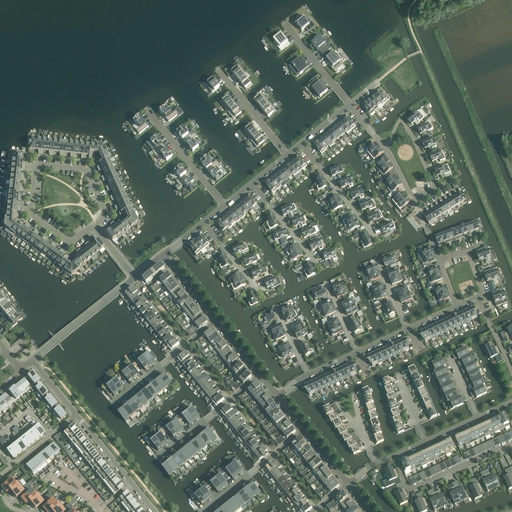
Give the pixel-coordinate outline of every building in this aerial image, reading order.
[(311,21),(308,23),(303,16),(295,22),(298,26),(298,27),(298,26),(301,30),(302,31),(305,28),(308,32),(316,26),(311,21)] [(284,49),(290,45),(283,37),(284,37),(281,33),(278,35),(278,36),(277,35),(273,39),(275,41),(276,43),(280,48),(282,46),(284,49)] [(316,47),(322,55),(327,51),(328,51),(331,48),(328,44),(327,45),(319,36),(314,40),(315,40),(311,43),(315,48),(316,47)] [(332,53),(325,58),(332,67),(331,68),(333,71),(341,66),(338,63),(342,59),(338,55),(336,57),(332,53)] [(306,64),(301,58),(295,63),(293,65),(294,66),(293,67),(294,68),(295,68),(296,69),(293,71),(296,74),(297,76),(300,74),(308,67),(307,65),(306,64)] [(231,71),(238,80),(243,75),(244,76),(246,74),(239,65),(231,71)] [(243,75),(238,80),(245,89),(245,88),(246,90),(249,88),(248,86),(250,84),(244,76),(243,75)] [(210,85),(208,87),(212,93),(220,87),(213,78),(207,82),(210,85)] [(318,79),(312,84),(318,92),(316,94),(320,98),(327,92),(323,87),(324,87),(318,79)] [(383,105),(387,101),(378,90),(376,92),(378,94),(376,96),(383,105)] [(383,105),(376,96),(374,93),(371,95),(374,98),(372,100),(378,107),(382,103),(383,105)] [(261,108),(269,102),(264,97),(262,99),(260,95),(257,98),(255,95),(252,97),(254,100),(261,108)] [(222,101),(225,104),(222,106),(227,111),(235,105),(228,96),(222,101)] [(372,100),(369,97),(367,98),(370,101),(368,103),(373,110),(375,112),(379,108),(378,107),(372,100)] [(373,110),(368,103),(365,100),(363,102),(365,105),(363,107),(369,114),(373,110)] [(268,117),(276,111),(269,102),(261,108),(268,117)] [(241,113),(235,105),(227,111),(231,116),(233,115),(236,118),(239,115),(241,118),(243,116),(241,114),(241,113)] [(176,110),(172,114),(166,106),(162,108),(160,110),(159,111),(166,119),(169,122),(179,114),(176,110)] [(424,118),(418,111),(407,120),(411,125),(417,120),(419,123),(424,118)] [(149,126),(139,115),(133,120),(140,128),(136,130),(139,134),(149,126)] [(346,115),(344,117),(346,120),(344,122),(351,131),(356,127),(346,115)] [(347,134),(351,131),(344,122),(342,119),(340,121),(342,124),(340,125),(347,134)] [(338,122),(335,124),(338,127),(336,129),(342,136),(346,133),(347,134),(340,125),(338,122)] [(420,135),(421,134),(423,138),(430,134),(429,132),(428,131),(433,129),(431,123),(428,125),(421,128),(418,129),(420,135)] [(245,129),(248,132),(245,134),(250,140),(258,133),(251,125),(245,129)] [(336,129),(333,126),(331,127),(333,130),(331,132),(337,139),(342,136),(336,129)] [(185,142),(195,134),(192,131),(188,134),(183,127),(177,132),(185,142)] [(337,139),(331,132),(329,129),(327,131),(329,134),(327,135),(333,143),(337,139)] [(265,142),(258,133),(250,140),(257,148),(261,145),(263,146),(266,144),(265,142)] [(334,144),(333,143),(327,135),(325,133),(323,134),(325,137),(323,139),(330,148),(334,144)] [(197,137),(195,134),(185,142),(193,152),(199,147),(193,140),(197,137)] [(152,152),(154,155),(165,146),(156,136),(150,141),(156,148),(152,152)] [(330,148),(323,139),(321,136),(319,138),(321,141),(319,142),(325,149),(329,146),(330,148)] [(28,146),(29,146),(28,149),(35,150),(36,140),(31,139),(30,142),(29,141),(28,146)] [(325,149),(319,142),(317,139),(314,141),(317,144),(314,146),(321,155),(326,151),(325,149)] [(426,142),(422,143),(425,149),(428,147),(429,150),(436,147),(432,139),(426,142)] [(368,150),(366,151),(370,156),(379,148),(376,144),(372,146),(368,141),(363,146),(365,148),(366,148),(368,150)] [(98,153),(104,146),(96,145),(95,153),(98,153)] [(98,153),(100,157),(107,153),(104,146),(98,153)] [(165,146),(154,155),(157,158),(161,154),(166,161),(173,156),(165,146)] [(370,156),(374,160),(383,153),(379,148),(370,156)] [(442,151),(437,154),(433,155),(430,157),(432,162),(439,159),(440,162),(445,159),(442,151)] [(101,158),(98,160),(99,163),(108,159),(110,158),(107,153),(100,157),(101,158)] [(298,159),(295,161),(303,170),(307,166),(297,155),(295,157),(298,159)] [(201,162),(209,172),(219,163),(216,160),(212,164),(207,157),(201,162)] [(291,160),(293,163),(291,164),(298,173),(303,170),(295,161),(293,158),(291,160)] [(98,169),(110,164),(108,159),(99,163),(100,165),(97,167),(98,169)] [(389,164),(386,159),(376,167),(379,172),(389,164)] [(287,168),(293,175),(294,177),(298,173),(291,164),(289,162),(287,163),(289,166),(287,168)] [(209,172),(217,182),(223,177),(217,170),(221,166),(219,163),(209,172)] [(110,164),(98,169),(98,171),(102,170),(103,173),(113,169),(110,164)] [(387,177),(385,174),(393,168),(389,164),(379,172),(385,179),(387,177)] [(285,165),(283,167),(285,170),(283,171),(289,178),(293,175),(287,168),(285,165)] [(441,168),(438,169),(435,171),(437,176),(440,175),(442,179),(445,177),(445,175),(451,173),(447,165),(441,168)] [(174,171),(180,178),(176,181),(178,184),(189,176),(180,166),(174,171)] [(332,177),(342,172),(340,167),(330,171),(332,177)] [(281,173),(279,175),(284,182),(289,178),(283,171),(280,168),(278,170),(281,173)] [(113,169),(103,173),(104,175),(101,177),(102,179),(115,174),(113,169)] [(276,172),(274,174),(276,176),(274,178),(280,185),(284,182),(279,175),(276,172)] [(115,174),(102,179),(103,181),(107,180),(108,183),(117,179),(115,174)] [(272,180),(270,181),(277,190),(281,187),(280,185),(274,178),(272,175),(270,177),(272,180)] [(190,191),(197,186),(189,176),(178,184),(181,187),(185,184),(190,191)] [(398,181),(394,176),(386,182),(390,187),(398,181)] [(317,179),(320,186),(317,187),(318,191),(327,187),(322,177),(317,179)] [(339,183),(342,188),(348,185),(350,188),(353,187),(349,178),(346,180),(343,181),(339,183)] [(117,179),(108,183),(109,185),(105,187),(106,189),(119,183),(117,179)] [(268,179),(266,180),(268,183),(266,185),(273,194),(277,190),(270,181),(268,179)] [(388,189),(391,193),(401,185),(398,181),(390,187),(388,189)] [(121,188),(119,183),(106,189),(107,191),(111,190),(112,192),(121,188)] [(110,197),(111,199),(124,193),(121,188),(112,192),(113,195),(110,197)] [(359,197),(360,199),(364,198),(360,189),(353,192),(350,194),(353,199),(359,197)] [(462,194),(463,194),(460,189),(458,190),(459,192),(457,194),(456,195),(461,203),(466,200),(462,194)] [(456,206),(461,203),(456,195),(457,194),(456,192),(454,193),(455,195),(452,197),(451,198),(456,206)] [(126,198),(124,193),(111,199),(112,201),(116,200),(117,202),(126,198)] [(392,201),(396,206),(406,198),(402,193),(392,201)] [(249,194),(247,196),(249,199),(247,200),(253,208),(257,204),(249,194)] [(456,206),(451,198),(452,197),(451,195),(449,196),(450,198),(448,200),(446,200),(452,209),(456,206)] [(329,207),(332,205),(341,201),(338,196),(327,201),(329,207)] [(243,204),(248,211),(250,213),(254,209),(253,208),(247,200),(244,197),(242,199),(245,202),(243,204)] [(114,207),(115,209),(128,203),(126,198),(117,202),(118,205),(114,207)] [(396,206),(401,212),(406,208),(405,206),(410,202),(406,198),(396,206)] [(448,200),(446,198),(444,199),(446,201),(443,202),(442,203),(447,212),(452,209),(446,200),(448,200)] [(376,208),(372,200),(366,203),(363,204),(360,206),(362,211),(369,208),(370,211),(376,208)] [(447,212),(442,203),(443,202),(442,200),(440,202),(441,204),(438,205),(437,206),(442,215),(447,212)] [(240,205),(238,207),(244,214),(248,211),(243,204),(240,201),(238,203),(240,205)] [(341,201),(332,205),(334,211),(343,207),(341,201)] [(128,203),(115,209),(116,211),(120,210),(121,212),(130,208),(128,203)] [(437,203),(435,205),(436,207),(434,208),(433,209),(438,217),(442,215),(437,206),(438,205),(437,203)] [(236,204),(234,206),(236,209),(234,210),(241,219),(245,216),(244,214),(238,207),(236,204)] [(294,205),(284,209),(281,210),(284,216),(287,214),(290,219),(294,218),(292,212),(296,210),(294,205)] [(438,217),(433,209),(434,208),(433,206),(431,207),(432,209),(429,211),(428,212),(433,220),(438,217)] [(134,213),(131,207),(130,208),(121,212),(122,215),(125,214),(126,216),(134,213)] [(230,214),(236,221),(237,223),(241,219),(234,210),(232,208),(230,209),(232,212),(230,214)] [(428,223),(433,220),(428,212),(429,211),(428,209),(426,210),(427,212),(423,215),(428,223)] [(228,211),(225,213),(228,216),(226,217),(232,224),(236,221),(230,214),(228,211)] [(368,218),(370,223),(375,221),(383,218),(380,212),(374,215),(371,216),(368,218)] [(134,213),(126,216),(128,219),(138,222),(134,213)] [(349,219),(346,213),(345,213),(345,214),(342,215),(340,215),(341,218),(344,217),(346,220),(343,222),(345,227),(348,226),(357,222),(355,216),(349,219)] [(222,221),(227,228),(229,229),(233,226),(232,224),(226,217),(223,214),(221,216),(224,219),(222,221)] [(269,222),(267,223),(270,230),(278,226),(274,216),(268,219),(269,222)] [(302,217),(295,220),(292,221),(295,227),(301,224),(302,227),(306,225),(302,217)] [(4,218),(4,227),(12,223),(13,219),(4,218)] [(217,224),(223,231),(227,228),(222,221),(219,218),(217,220),(219,222),(217,224)] [(130,228),(138,222),(128,219),(125,222),(130,228)] [(118,223),(125,231),(124,231),(125,232),(130,228),(125,222),(123,223),(121,221),(118,223)] [(121,234),(124,231),(125,231),(118,223),(116,224),(113,222),(112,223),(120,234),(121,234)] [(357,222),(348,226),(350,231),(359,227),(357,222)] [(15,225),(12,223),(4,227),(10,231),(15,225)] [(110,230),(116,237),(116,238),(117,239),(121,235),(121,234),(120,234),(112,223),(110,224),(112,228),(110,230)] [(381,228),(383,233),(384,233),(386,236),(391,233),(390,230),(395,228),(393,223),(389,224),(388,225),(384,226),(381,228)] [(479,229),(476,223),(471,225),(475,234),(476,234),(479,233),(480,235),(482,234),(480,229),(479,229)] [(15,225),(10,231),(15,235),(21,225),(19,224),(17,226),(15,225)] [(23,227),(22,226),(21,225),(15,235),(19,238),(28,225),(26,224),(23,227)] [(24,240),(30,232),(28,230),(30,227),(28,225),(19,238),(24,241),(24,240)] [(475,234),(471,225),(466,227),(470,236),(471,235),(474,234),(475,237),(477,236),(476,234),(475,234)] [(305,232),(301,233),(304,239),(317,233),(320,232),(317,226),(314,227),(312,229),(305,232)] [(470,236),(466,227),(461,229),(464,238),(466,237),(469,236),(469,238),(472,238),(471,235),(470,236)] [(112,241),(116,238),(116,237),(110,230),(108,231),(105,229),(103,230),(112,241)] [(464,238),(461,229),(456,230),(459,240),(461,239),(464,238),(464,240),(467,240),(466,237),(464,238)] [(275,235),(273,235),(275,241),(280,239),(282,245),(285,244),(288,243),(286,239),(285,239),(284,237),(287,236),(285,230),(278,233),(275,235)] [(459,240),(456,230),(451,232),(454,242),(456,241),(459,240),(459,242),(461,241),(461,239),(459,240)] [(32,233),(30,232),(24,240),(28,243),(29,243),(37,232),(35,231),(32,233)] [(28,243),(28,244),(32,248),(33,246),(39,238),(37,237),(39,233),(37,232),(29,243),(28,243)] [(454,242),(451,232),(446,234),(449,243),(451,243),(453,242),(454,244),(456,243),(456,241),(454,242)] [(205,248),(210,245),(200,233),(198,235),(200,238),(198,240),(205,248)] [(449,243),(446,234),(441,236),(444,245),(445,245),(448,244),(449,246),(451,245),(451,243),(449,243)] [(364,249),(367,248),(372,245),(368,235),(362,237),(365,244),(362,245),(364,249)] [(435,238),(439,247),(443,246),(444,248),(446,247),(445,245),(444,245),(441,236),(435,238)] [(39,238),(33,246),(37,249),(46,238),(44,237),(41,240),(39,238)] [(93,238),(95,242),(93,243),(99,251),(104,248),(95,237),(93,238)] [(196,241),(194,243),(201,252),(205,248),(198,240),(196,237),(194,238),(196,241)] [(42,253),(48,245),(46,243),(47,239),(46,238),(37,249),(42,253)] [(192,240),(189,242),(192,245),(189,247),(196,255),(201,252),(194,243),(192,240)] [(309,245),(312,251),(319,248),(320,251),(323,249),(320,241),(316,242),(313,244),(309,245)] [(88,242),(86,244),(95,255),(99,251),(93,243),(91,245),(88,242)] [(50,246),(48,245),(42,253),(46,256),(54,245),(53,243),(50,246)] [(91,258),(95,255),(86,244),(84,245),(86,249),(84,250),(91,258)] [(245,244),(233,249),(233,250),(235,255),(242,252),(242,254),(249,251),(245,244)] [(54,249),(56,246),(54,245),(46,256),(50,259),(56,251),(54,249)] [(300,251),(298,246),(286,251),(289,256),(300,251)] [(487,247),(476,251),(480,261),(491,257),(487,247)] [(79,249),(78,251),(87,261),(91,258),(84,250),(83,252),(79,249)] [(432,249),(421,253),(423,259),(433,255),(434,255),(432,249)] [(50,259),(55,262),(63,251),(61,250),(58,252),(56,251),(50,259)] [(58,267),(65,257),(63,256),(65,252),(63,251),(55,262),(54,263),(58,267)] [(76,257),(82,265),(87,261),(78,251),(76,252),(78,255),(76,257)] [(291,261),(303,256),(300,251),(289,256),(291,261)] [(333,251),(326,254),(323,255),(325,261),(329,259),(329,261),(333,260),(333,261),(337,259),(333,251)] [(222,264),(220,266),(221,269),(229,265),(225,255),(219,258),(222,264)] [(433,255),(423,259),(421,259),(423,265),(436,260),(434,255),(433,255)] [(247,259),(243,261),(246,266),(256,262),(254,256),(247,259)] [(395,262),(397,262),(394,256),(393,257),(383,261),(385,267),(395,263),(395,262)] [(67,259),(65,257),(58,267),(62,270),(63,270),(67,263),(66,262),(67,259)] [(83,266),(82,265),(76,257),(74,259),(75,262),(74,263),(79,269),(83,266)] [(71,277),(71,265),(67,263),(63,270),(62,270),(62,271),(71,277)] [(71,276),(79,269),(74,263),(71,265),(71,277),(71,278),(71,276)] [(305,267),(307,270),(304,271),(307,278),(315,274),(311,264),(305,267)] [(158,274),(161,272),(164,270),(161,265),(155,270),(158,274)] [(366,270),(368,276),(379,271),(376,266),(367,270),(366,270)] [(265,267),(262,269),(255,272),(251,273),(254,279),(267,273),(265,267)] [(429,272),(428,272),(430,277),(440,274),(441,274),(439,268),(429,271),(429,272)] [(492,280),(498,278),(495,268),(488,271),(485,272),(484,272),(487,282),(488,282),(489,283),(492,292),(492,291),(493,293),(496,291),(496,290),(494,284),(495,284),(494,283),(493,281),(492,280)] [(146,284),(147,284),(158,274),(155,270),(143,279),(146,284)] [(390,280),(391,280),(400,275),(398,270),(397,270),(388,274),(390,280)] [(368,276),(370,281),(371,281),(381,277),(379,271),(368,276)] [(163,278),(160,281),(164,285),(172,279),(168,274),(166,276),(166,275),(162,278),(163,278)] [(441,274),(440,274),(430,277),(432,283),(433,283),(443,279),(441,274)] [(232,279),(234,284),(243,280),(241,275),(232,279)] [(392,285),(394,285),(402,281),(403,281),(400,275),(391,280),(390,280),(392,285)] [(275,278),(268,281),(265,283),(267,288),(271,287),(271,289),(281,285),(278,277),(275,278)] [(172,279),(164,285),(167,290),(175,283),(172,279)] [(231,285),(234,291),(246,285),(243,280),(234,284),(231,285)] [(179,288),(176,284),(175,283),(167,290),(165,292),(169,296),(170,295),(179,288)] [(335,293),(345,288),(343,283),(342,283),(332,287),(335,293)] [(385,291),(382,285),(373,289),(372,289),(374,295),(385,291)] [(137,292),(133,287),(125,293),(132,302),(141,294),(139,291),(137,292)] [(440,288),(434,290),(437,296),(448,292),(445,287),(440,288)] [(179,288),(170,295),(173,299),(183,292),(179,288)] [(347,294),(348,293),(345,288),(335,293),(337,298),(347,294)] [(399,298),(400,297),(410,293),(407,288),(406,288),(397,292),(399,298)] [(317,292),(316,290),(312,292),(315,300),(317,299),(327,294),(324,289),(317,292)] [(496,307),(507,303),(502,289),(496,291),(493,293),(491,293),(496,307)] [(374,295),(376,300),(377,300),(387,296),(385,291),(374,295)] [(183,292),(173,299),(177,304),(186,296),(183,292)] [(437,296),(440,306),(445,304),(444,300),(450,298),(448,292),(437,296)] [(249,304),(250,307),(259,303),(254,293),(249,296),(252,302),(249,304)] [(411,299),(412,299),(410,293),(400,297),(399,298),(401,303),(411,299)] [(132,302),(134,305),(131,307),(133,310),(145,299),(141,294),(132,302)] [(177,304),(178,304),(181,307),(180,308),(181,309),(190,301),(186,296),(177,304)] [(133,310),(136,307),(138,310),(135,313),(137,315),(148,306),(147,304),(148,303),(145,299),(133,310)] [(345,310),(355,305),(353,300),(352,301),(352,300),(342,305),(345,310)] [(0,311),(8,305),(4,301),(0,304),(0,311)] [(190,301),(181,309),(184,313),(193,305),(190,301)] [(320,306),(323,312),(333,307),(331,301),(321,306),(320,306)] [(389,316),(390,317),(395,315),(395,313),(391,303),(385,306),(389,316)] [(12,310),(8,305),(0,311),(0,313),(3,317),(12,310)] [(137,315),(138,316),(141,313),(143,316),(140,318),(142,321),(153,312),(151,309),(153,308),(150,305),(148,306),(137,315)] [(193,305),(184,313),(185,312),(188,316),(187,317),(188,317),(197,310),(193,305)] [(345,310),(347,316),(352,314),(358,311),(355,305),(345,310)] [(287,322),(296,317),(297,317),(291,306),(290,306),(281,311),(287,322)] [(474,323),(473,320),(477,318),(472,306),(470,307),(471,309),(468,311),(467,311),(472,321),(473,323),(474,323)] [(323,312),(325,317),(326,317),(336,312),(333,307),(323,312)] [(469,325),(468,322),(472,321),(467,311),(468,311),(467,309),(464,310),(465,312),(462,313),(468,326),(469,325)] [(7,322),(16,315),(12,310),(3,317),(7,322)] [(197,310),(188,317),(191,322),(192,321),(201,314),(200,314),(197,310)] [(142,321),(145,319),(147,321),(144,324),(146,326),(158,317),(156,315),(157,314),(154,311),(153,312),(142,321)] [(273,313),(266,316),(265,314),(261,316),(265,324),(266,323),(276,318),(273,313)] [(457,316),(462,325),(466,323),(467,326),(468,326),(462,313),(459,315),(458,313),(456,314),(457,316)] [(204,319),(204,318),(201,314),(192,321),(196,325),(201,321),(204,319)] [(20,320),(16,315),(7,322),(12,328),(14,327),(17,324),(16,322),(20,320)] [(452,318),(456,328),(461,326),(462,329),(463,328),(462,325),(457,316),(454,317),(453,315),(451,316),(452,318)] [(159,316),(158,317),(146,326),(147,327),(150,324),(152,327),(149,330),(151,332),(163,322),(159,316)] [(447,320),(451,330),(455,328),(457,331),(458,331),(456,328),(452,318),(449,320),(448,318),(446,319),(447,321),(447,320)] [(201,321),(196,325),(199,330),(202,327),(203,328),(206,325),(206,324),(207,323),(207,324),(207,323),(204,319),(201,321)] [(327,325),(330,331),(340,326),(337,320),(328,325),(327,325)] [(442,323),(446,332),(450,331),(452,333),(453,333),(451,330),(447,320),(447,321),(444,322),(443,320),(440,321),(441,323),(442,323)] [(355,333),(355,335),(364,331),(362,326),(359,327),(356,321),(350,323),(354,333),(355,333)] [(151,332),(154,330),(156,333),(153,335),(155,338),(168,327),(163,322),(151,332)] [(436,325),(441,335),(445,333),(446,336),(447,335),(446,332),(442,323),(441,323),(438,324),(437,322),(435,323),(436,325)] [(305,328),(302,323),(301,323),(292,328),(295,333),(305,328)] [(270,330),(273,336),(283,330),(280,325),(271,330),(270,330)] [(431,328),(436,337),(440,335),(441,338),(442,338),(441,335),(436,325),(433,327),(432,325),(430,326),(431,328)] [(330,331),(332,337),(338,334),(338,333),(343,331),(340,326),(330,331)] [(155,338),(156,338),(159,335),(161,338),(158,341),(160,343),(173,333),(168,327),(155,338)] [(426,330),(430,340),(435,338),(436,341),(437,340),(436,337),(431,328),(428,329),(427,327),(425,328),(426,330)] [(303,337),(308,334),(305,328),(295,333),(298,339),(302,336),(303,337)] [(204,336),(208,340),(212,337),(213,336),(216,334),(212,329),(212,330),(211,331),(210,330),(207,333),(204,336)] [(420,330),(425,342),(430,340),(431,343),(432,343),(430,340),(426,330),(423,331),(422,329),(420,330)] [(273,336),(276,341),(277,341),(286,336),(283,330),(273,336)] [(160,343),(160,344),(163,341),(166,344),(162,346),(165,349),(168,347),(172,343),(176,340),(177,339),(173,333),(160,343)] [(213,336),(212,337),(208,340),(211,345),(210,345),(211,346),(220,338),(216,334),(213,336)] [(214,350),(223,342),(220,338),(211,346),(214,350)] [(399,342),(404,352),(405,355),(406,354),(405,352),(409,350),(404,338),(402,339),(402,341),(399,342)] [(176,340),(172,343),(168,347),(171,351),(179,344),(176,340)] [(404,352),(399,342),(399,340),(396,341),(397,343),(394,345),(400,357),(401,357),(399,354),(404,352)] [(214,350),(217,354),(227,347),(223,342),(214,350)] [(306,356),(306,357),(314,353),(312,349),(310,350),(306,343),(300,346),(305,356),(306,356)] [(486,347),(491,358),(490,358),(490,359),(500,354),(497,346),(496,347),(494,348),(492,344),(492,343),(485,347),(486,347)] [(279,348),(279,349),(278,349),(281,354),(291,349),(288,344),(279,348)] [(393,357),(398,355),(399,358),(400,357),(394,345),(391,346),(390,344),(388,345),(389,347),(393,357)] [(222,358),(230,351),(227,347),(217,354),(218,355),(219,354),(222,358)] [(395,360),(393,357),(389,347),(386,349),(385,347),(383,348),(384,350),(388,359),(392,357),(394,360),(395,360)] [(462,359),(471,354),(470,355),(466,347),(455,352),(455,353),(456,352),(460,359),(459,360),(462,359)] [(281,354),(283,360),(284,359),(293,355),(291,349),(281,354)] [(389,362),(388,359),(384,350),(381,351),(380,349),(377,350),(378,352),(379,352),(383,362),(387,360),(389,363),(389,362)] [(224,363),(225,363),(234,356),(230,352),(230,351),(222,358),(225,362),(224,363)] [(384,365),(383,362),(379,352),(378,352),(375,353),(374,351),(372,352),(373,354),(378,364),(382,362),(383,365),(384,365)] [(147,352),(142,356),(150,367),(155,363),(150,355),(152,353),(151,352),(148,354),(147,352)] [(178,359),(181,363),(189,356),(186,352),(178,359)] [(373,354),(370,356),(369,354),(367,355),(372,367),(377,364),(378,367),(379,367),(378,364),(373,354)] [(464,367),(474,362),(473,362),(470,355),(471,355),(471,354),(462,359),(465,366),(464,367)] [(183,371),(194,362),(195,361),(190,355),(189,356),(181,363),(178,365),(180,368),(183,366),(185,368),(182,371),(183,371)] [(150,367),(142,356),(134,363),(137,366),(140,364),(145,371),(150,367)] [(228,367),(237,360),(234,356),(225,363),(228,367)] [(433,372),(445,366),(444,366),(441,359),(442,359),(442,358),(432,363),(433,363),(436,370),(433,372)] [(231,372),(232,372),(241,365),(237,360),(228,367),(228,368),(229,367),(232,371),(231,372)] [(187,377),(198,368),(200,367),(195,361),(194,362),(183,371),(184,374),(188,371),(190,374),(187,377)] [(351,376),(352,379),(353,379),(352,376),(356,374),(351,362),(349,363),(350,365),(347,367),(351,376)] [(468,374),(478,370),(477,370),(473,363),(474,362),(464,367),(465,366),(469,374),(468,374)] [(134,363),(127,369),(135,379),(140,375),(134,368),(137,366),(134,363)] [(232,372),(235,376),(244,369),(241,365),(232,372)] [(351,376),(347,367),(346,365),(344,366),(345,368),(342,369),(347,382),(348,381),(347,378),(351,376)] [(437,379),(447,375),(447,374),(446,375),(443,368),(445,366),(433,372),(434,371),(438,379),(437,379)] [(192,383),(203,374),(204,372),(200,367),(198,368),(187,377),(189,379),(192,377),(194,380),(191,382),(192,383)] [(417,374),(417,373),(414,367),(408,369),(410,374),(409,375),(410,377),(417,374)] [(117,374),(120,377),(121,378),(124,376),(130,383),(135,379),(127,369),(122,373),(120,372),(117,374)] [(239,381),(240,380),(245,376),(248,373),(244,369),(235,376),(239,381)] [(345,379),(346,382),(347,382),(342,369),(338,371),(337,369),(335,370),(336,372),(336,371),(341,381),(345,379)] [(471,382),(481,377),(480,378),(477,370),(478,370),(468,374),(468,375),(469,374),(472,381),(471,382)] [(336,371),(336,372),(333,373),(332,371),(330,372),(331,374),(336,384),(340,382),(341,384),(342,384),(341,381),(336,371)] [(196,388),(209,378),(204,372),(203,374),(192,383),(194,385),(197,383),(199,385),(196,388)] [(34,385),(39,381),(37,378),(32,373),(27,377),(34,385)] [(245,376),(240,380),(244,385),(246,382),(247,383),(250,380),(250,379),(252,378),(248,373),(245,376)] [(335,384),(336,387),(337,386),(336,384),(331,374),(328,375),(327,373),(325,374),(326,376),(330,386),(335,384)] [(412,382),(413,384),(421,381),(417,374),(410,377),(412,377),(414,381),(412,382)] [(168,379),(165,375),(160,379),(167,387),(172,384),(168,379)] [(440,387),(451,382),(450,383),(446,375),(447,375),(437,379),(437,380),(438,379),(441,386),(440,387)] [(326,376),(323,378),(322,376),(320,377),(321,379),(325,388),(329,386),(331,389),(332,389),(330,386),(326,376)] [(120,377),(112,383),(119,392),(124,388),(118,381),(121,378),(120,377)] [(485,385),(484,385),(480,378),(481,377),(471,382),(472,382),(476,389),(473,390),(485,385)] [(163,391),(167,387),(160,379),(160,378),(158,380),(159,380),(156,382),(163,391)] [(196,388),(198,391),(201,388),(203,391),(200,393),(201,394),(213,384),(209,378),(196,388)] [(327,391),(325,388),(321,379),(318,380),(317,378),(314,379),(315,381),(316,381),(320,391),(324,389),(326,392),(327,391)] [(383,381),(383,382),(386,388),(392,385),(390,381),(391,380),(390,378),(383,381)] [(30,389),(24,381),(23,381),(20,383),(19,385),(25,392),(30,389)] [(319,391),(320,394),(321,394),(320,391),(316,381),(315,381),(312,383),(311,381),(309,382),(310,384),(310,383),(315,393),(319,391)] [(424,388),(424,387),(421,381),(413,384),(414,384),(415,384),(417,388),(416,389),(417,391),(424,388)] [(158,395),(163,391),(156,382),(155,382),(153,383),(154,384),(151,386),(158,395)] [(451,382),(440,387),(441,387),(442,387),(445,394),(444,394),(444,395),(454,390),(453,390),(450,383),(451,382)] [(114,396),(119,392),(112,383),(104,390),(105,391),(108,389),(114,396)] [(316,396),(315,393),(310,383),(310,384),(307,385),(306,383),(304,384),(309,396),(314,394),(315,396),(316,396)] [(205,399),(216,390),(218,389),(213,384),(201,394),(203,396),(206,394),(208,397),(205,399)] [(252,395),(260,388),(257,384),(248,391),(252,395)] [(19,385),(18,385),(16,387),(14,389),(14,388),(21,396),(25,392),(19,385)] [(47,394),(47,393),(44,390),(40,385),(37,388),(35,389),(38,392),(36,393),(40,399),(42,397),(42,398),(47,394)] [(392,385),(386,388),(385,389),(388,396),(394,393),(392,389),(393,388),(392,385)] [(473,391),(474,390),(477,397),(476,398),(477,398),(487,394),(487,393),(486,394),(482,386),(485,385),(473,390),(473,391)] [(158,395),(151,386),(150,386),(149,387),(149,388),(146,390),(153,399),(158,395)] [(16,400),(21,396),(14,388),(9,392),(13,397),(11,398),(14,402),(16,400)] [(255,400),(258,397),(264,393),(262,390),(261,390),(260,389),(261,389),(260,388),(252,395),(255,400)] [(364,396),(363,396),(364,399),(370,396),(371,395),(368,388),(362,391),(364,396)] [(419,396),(420,398),(427,395),(424,388),(417,391),(418,391),(420,395),(419,396)] [(210,399),(213,403),(217,399),(221,396),(222,395),(218,389),(216,390),(205,399),(207,402),(210,399)] [(149,403),(153,399),(146,390),(142,394),(149,403)] [(448,402),(450,401),(459,397),(457,398),(453,391),(454,390),(444,395),(445,394),(448,402),(447,402),(448,402)] [(259,404),(262,402),(267,397),(264,393),(258,397),(255,400),(259,404)] [(395,396),(394,393),(388,396),(387,396),(390,403),(396,401),(394,396),(395,396)] [(144,406),(149,403),(142,394),(137,398),(144,406)] [(420,398),(420,399),(421,398),(423,403),(422,403),(423,406),(431,402),(427,395),(420,398)] [(9,400),(5,396),(4,396),(2,398),(0,399),(8,409),(7,407),(14,402),(11,398),(9,400)] [(45,400),(47,403),(45,405),(50,410),(51,409),(56,405),(56,404),(54,401),(53,401),(52,400),(50,396),(45,400)] [(221,396),(217,399),(213,403),(216,407),(224,400),(221,396)] [(370,396),(364,399),(366,403),(365,404),(366,406),(372,404),(373,403),(370,396)] [(144,406),(137,398),(136,397),(135,398),(135,399),(132,401),(139,410),(144,406)] [(269,400),(270,400),(267,397),(262,402),(259,404),(262,408),(271,401),(270,401),(269,400)] [(450,401),(452,405),(449,407),(451,410),(450,410),(463,404),(462,405),(459,397),(460,397),(459,397),(450,401)] [(135,414),(139,410),(132,401),(128,405),(135,414)] [(266,413),(269,410),(274,406),(271,401),(262,408),(266,413)] [(389,404),(389,405),(392,411),(398,408),(396,404),(397,403),(396,401),(390,403),(389,404)] [(425,410),(427,413),(434,409),(431,402),(423,406),(425,405),(427,410),(425,410)] [(135,414),(128,405),(127,404),(125,406),(126,406),(123,409),(130,418),(135,414)] [(372,404),(366,406),(368,411),(367,411),(368,414),(374,411),(375,411),(372,404)] [(188,413),(195,421),(200,417),(194,410),(197,408),(195,406),(188,413)] [(229,406),(221,413),(224,417),(232,410),(229,406)] [(269,417),(272,415),(278,410),(277,410),(276,409),(277,409),(274,406),(269,410),(266,413),(269,417)] [(327,416),(328,415),(334,413),(333,410),(331,411),(329,406),(323,409),(327,416)] [(62,413),(61,411),(59,408),(52,413),(59,422),(61,420),(66,416),(65,416),(65,415),(63,412),(62,413)] [(399,411),(398,408),(392,411),(391,412),(394,419),(400,416),(398,411),(399,411)] [(125,422),(130,418),(123,409),(118,413),(125,422)] [(437,416),(437,415),(434,409),(427,413),(428,412),(430,417),(429,417),(430,420),(437,416)] [(223,417),(227,423),(238,414),(236,411),(234,412),(232,410),(224,417),(223,417)] [(273,422),(281,415),(278,410),(272,415),(269,417),(273,422)] [(374,411),(368,414),(370,419),(369,419),(370,422),(376,419),(377,418),(374,411)] [(180,419),(181,421),(184,418),(190,425),(195,421),(188,413),(183,417),(180,414),(177,416),(180,419)] [(331,423),(332,422),(338,419),(337,417),(336,417),(334,413),(328,415),(331,423)] [(227,423),(231,427),(242,419),(238,414),(227,423)] [(276,426),(279,424),(285,419),(284,419),(283,417),(284,417),(281,415),(273,422),(276,426)] [(505,415),(499,417),(505,428),(510,426),(509,424),(510,423),(508,418),(508,419),(507,419),(505,415)] [(396,426),(402,424),(400,419),(401,419),(400,416),(394,419),(393,419),(396,426)] [(500,417),(499,418),(498,417),(495,419),(500,430),(505,428),(499,417),(500,417)] [(180,419),(172,425),(179,434),(184,430),(178,423),(181,421),(180,419)] [(231,427),(235,432),(246,424),(243,421),(242,419),(231,427)] [(280,430),(289,423),(285,419),(279,424),(276,426),(280,430)] [(343,425),(342,423),(341,424),(338,419),(332,422),(336,429),(337,428),(343,425)] [(376,419),(370,422),(372,426),(371,427),(372,429),(378,426),(380,426),(376,419)] [(490,421),(495,433),(500,430),(495,419),(491,421),(490,422),(490,421)] [(485,424),(490,435),(495,433),(490,421),(490,422),(489,422),(485,424)] [(284,435),(287,432),(292,428),(289,423),(280,430),(284,435)] [(36,424),(32,428),(32,427),(32,428),(40,437),(44,433),(37,424),(36,424)] [(235,432),(239,437),(250,429),(246,424),(235,432)] [(402,427),(403,426),(402,424),(396,426),(395,427),(398,434),(404,432),(402,427)] [(480,426),(485,437),(490,435),(485,424),(481,425),(481,426),(480,426)] [(76,427),(74,425),(70,427),(68,429),(63,433),(67,438),(77,430),(76,430),(75,428),(76,427)] [(172,425),(167,429),(164,432),(165,433),(168,431),(174,438),(179,434),(172,425)] [(347,432),(346,430),(345,430),(343,425),(337,428),(340,436),(341,435),(347,432)] [(378,426),(372,429),(374,434),(373,434),(374,437),(380,434),(382,434),(378,426)] [(480,426),(479,427),(479,426),(475,428),(480,439),(479,437),(484,435),(485,437),(480,426)] [(33,430),(29,433),(35,441),(40,437),(32,428),(33,430)] [(284,435),(287,439),(296,432),(293,429),(292,428),(287,432),(284,435)] [(470,430),(470,431),(475,441),(480,439),(475,428),(471,430),(470,431),(470,430)] [(161,434),(156,438),(163,447),(168,443),(162,436),(165,433),(164,432),(162,429),(159,431),(161,434)] [(250,429),(239,437),(243,442),(253,433),(252,431),(250,429)] [(80,434),(78,432),(77,430),(67,438),(70,442),(80,434)] [(213,434),(209,430),(204,433),(212,442),(216,438),(213,434)] [(470,431),(469,431),(465,433),(470,444),(471,444),(470,442),(474,440),(475,441),(470,431)] [(352,439),(351,436),(350,437),(347,432),(341,435),(345,442),(346,442),(352,439)] [(23,435),(31,444),(35,441),(29,433),(25,437),(23,435)] [(203,435),(200,437),(207,446),(212,442),(204,433),(202,434),(203,435)] [(243,442),(247,447),(257,438),(253,433),(243,442)] [(460,435),(466,446),(470,444),(465,433),(461,434),(462,435),(461,435),(460,435)] [(82,437),(80,434),(70,442),(74,447),(84,439),(83,439),(82,437)] [(380,434),(374,437),(376,441),(375,442),(376,445),(384,441),(380,434)] [(23,435),(19,438),(26,448),(31,444),(23,435)] [(460,435),(455,437),(457,442),(456,442),(458,447),(464,444),(465,446),(466,446),(460,435)] [(207,446),(200,437),(195,441),(202,450),(207,446)] [(20,440),(16,444),(22,451),(26,448),(19,438),(20,440)] [(151,442),(149,439),(146,441),(150,446),(152,444),(158,451),(163,447),(156,438),(151,442)] [(247,447),(251,451),(261,443),(257,438),(247,447)] [(304,443),(300,438),(292,445),(295,449),(304,443)] [(87,443),(85,441),(86,441),(84,439),(74,447),(78,451),(87,443)] [(350,448),(356,445),(355,443),(354,443),(352,439),(346,442),(349,449),(350,448)] [(450,451),(456,448),(454,443),(454,444),(453,444),(451,439),(446,442),(451,453),(450,451)] [(195,441),(190,445),(198,454),(202,450),(195,441)] [(445,443),(445,442),(441,444),(446,455),(451,453),(446,442),(445,443)] [(89,446),(87,443),(78,451),(81,455),(91,448),(91,447),(90,448),(89,446)] [(251,451),(255,456),(265,448),(261,443),(251,451)] [(299,454),(302,452),(307,447),(306,446),(304,443),(295,449),(299,454)] [(16,444),(11,447),(18,455),(22,451),(16,444)] [(56,448),(53,444),(48,448),(54,455),(59,452),(56,448)] [(446,455),(441,444),(437,446),(436,447),(436,446),(441,458),(446,455)] [(198,454),(190,445),(186,449),(193,457),(198,454)] [(360,449),(359,450),(356,445),(350,448),(354,455),(361,452),(360,449)] [(441,458),(436,446),(436,447),(435,447),(431,449),(436,460),(441,458)] [(13,459),(18,455),(11,447),(7,451),(13,459)] [(302,458),(305,456),(311,451),(307,447),(302,452),(299,454),(302,458)] [(48,448),(44,451),(50,459),(54,455),(48,448)] [(94,452),(93,450),(91,448),(81,455),(85,460),(94,452)] [(265,448),(255,456),(259,461),(263,458),(264,458),(266,456),(266,455),(268,454),(266,452),(267,451),(265,448)] [(186,449),(181,452),(188,461),(193,457),(186,449)] [(426,451),(431,462),(436,460),(431,449),(427,450),(427,451),(426,451)] [(50,459),(44,451),(39,455),(46,462),(50,459)] [(314,456),(313,454),(311,451),(305,456),(302,458),(306,463),(315,456),(314,456)] [(425,452),(425,451),(421,453),(426,464),(431,462),(426,451),(425,452)] [(96,454),(94,452),(85,460),(88,464),(98,456),(98,457),(96,455),(96,454)] [(179,454),(176,456),(184,465),(188,461),(181,452),(179,453),(179,454)] [(417,456),(417,455),(416,455),(422,467),(426,464),(421,453),(417,455),(418,455),(417,456)] [(39,455),(35,458),(41,466),(46,462),(39,455)] [(299,475),(303,473),(291,455),(287,458),(299,475)] [(417,469),(416,467),(420,464),(421,467),(422,467),(416,455),(416,456),(415,456),(411,458),(417,469)] [(98,457),(98,456),(88,464),(92,469),(102,461),(100,459),(99,459),(98,457)] [(184,465),(176,456),(172,460),(179,469),(184,465)] [(310,467),(313,465),(318,460),(315,456),(306,463),(310,467)] [(41,466),(35,458),(31,462),(38,472),(38,471),(37,470),(41,466)] [(407,460),(406,460),(412,471),(417,469),(411,458),(408,459),(408,460),(407,460)] [(172,460),(167,464),(174,472),(179,469),(172,460)] [(313,472),(322,465),(318,460),(313,465),(310,467),(313,472)] [(403,467),(402,467),(404,472),(410,469),(412,471),(406,460),(401,462),(404,467),(403,467)] [(103,463),(101,461),(102,461),(92,469),(95,473),(105,465),(103,463)] [(240,462),(239,461),(231,467),(238,476),(243,472),(238,465),(240,462)] [(264,468),(268,473),(279,465),(276,462),(275,463),(273,461),(272,462),(271,462),(268,464),(269,464),(264,468)] [(34,475),(38,472),(31,462),(26,466),(34,475)] [(167,463),(165,464),(165,465),(162,468),(169,476),(174,472),(167,464),(167,463)] [(105,465),(95,473),(99,478),(109,470),(107,467),(107,468),(105,466),(105,465)] [(280,469),(281,468),(279,465),(268,473),(272,478),(281,471),(280,469)] [(317,476),(320,474),(325,469),(323,466),(322,465),(313,472),(317,476)] [(390,467),(391,467),(391,466),(384,470),(389,479),(386,480),(388,484),(385,486),(386,488),(395,484),(393,480),(399,477),(395,469),(395,470),(392,471),(390,467)] [(233,480),(238,476),(231,467),(223,473),(225,475),(228,473),(233,480)] [(320,480),(323,478),(329,473),(327,471),(326,471),(325,469),(320,474),(317,476),(320,480)] [(109,470),(99,478),(103,482),(112,474),(110,472),(109,470)] [(276,483),(285,476),(287,475),(284,472),(283,473),(281,471),(272,478),(276,483)] [(223,473),(216,480),(223,488),(228,484),(222,477),(225,475),(223,473)] [(324,485),(332,478),(329,473),(323,478),(320,480),(324,485)] [(511,473),(503,478),(504,478),(508,487),(509,489),(509,490),(511,488),(511,473)] [(8,492),(9,492),(13,488),(12,486),(16,483),(13,478),(15,476),(13,474),(6,479),(8,482),(3,486),(8,492)] [(112,474),(103,482),(106,486),(116,479),(114,476),(112,475),(112,474)] [(499,487),(500,487),(494,475),(494,476),(492,477),(490,474),(487,475),(493,489),(499,486),(499,487)] [(487,475),(484,476),(486,480),(483,481),(482,481),(488,492),(493,489),(487,475)] [(289,481),(291,479),(288,476),(287,477),(285,476),(276,483),(280,488),(289,480),(289,481)] [(327,489),(330,487),(336,482),(335,482),(334,481),(334,480),(332,478),(324,485),(327,489)] [(116,479),(106,486),(110,491),(119,483),(118,481),(117,481),(116,479)] [(218,492),(223,488),(216,480),(208,486),(209,488),(212,485),(218,492)] [(291,482),(289,481),(289,480),(280,488),(284,493),(294,484),(292,481),(291,482)] [(16,483),(12,486),(13,488),(9,492),(12,496),(13,495),(15,498),(24,491),(21,489),(23,487),(19,481),(16,483)] [(23,487),(25,490),(30,486),(32,485),(30,482),(27,484),(23,487)] [(331,494),(339,487),(336,482),(330,487),(327,489),(331,494)] [(110,491),(113,496),(123,488),(121,485),(119,483),(120,483),(119,483),(110,491)] [(483,491),(479,483),(469,488),(470,488),(475,499),(475,500),(482,497),(482,496),(481,497),(480,492),(482,491),(483,491)] [(253,484),(248,488),(255,497),(260,493),(256,488),(253,484)] [(284,493),(288,497),(297,490),(295,488),(297,487),(294,484),(284,493)] [(25,490),(27,493),(22,497),(27,503),(28,503),(32,499),(31,497),(34,495),(36,493),(30,486),(25,490)] [(207,501),(212,497),(206,490),(209,488),(208,486),(200,492),(207,501)] [(467,500),(462,488),(461,488),(462,489),(459,490),(457,486),(454,487),(461,502),(466,499),(467,500)] [(450,493),(454,503),(455,505),(456,505),(455,504),(461,502),(454,487),(451,489),(453,493),(450,494),(450,493)] [(255,497),(248,488),(244,492),(251,500),(255,497)] [(288,497),(292,502),(301,495),(300,495),(299,493),(300,492),(298,489),(297,490),(288,497)] [(400,506),(407,502),(405,498),(408,497),(404,489),(395,493),(395,494),(401,505),(400,505),(400,506)] [(117,500),(121,504),(130,497),(130,496),(130,497),(128,495),(129,495),(127,492),(117,500)] [(207,501),(200,492),(192,499),(193,500),(196,498),(202,505),(207,501)] [(244,492),(239,495),(246,504),(251,500),(244,492)] [(36,493),(34,495),(31,497),(32,499),(28,503),(32,507),(33,506),(35,509),(43,502),(36,493)] [(339,504),(345,499),(348,497),(344,493),(342,494),(342,493),(338,496),(339,497),(336,499),(339,504)] [(434,494),(440,508),(446,505),(446,506),(447,506),(441,494),(441,495),(439,496),(437,493),(434,494)] [(303,498),(304,497),(302,494),(300,495),(301,495),(292,502),(295,507),(305,500),(304,499),(303,498)] [(429,500),(434,509),(435,511),(440,508),(434,494),(431,495),(433,499),(430,500),(430,499),(429,500)] [(54,508),(53,507),(58,503),(52,495),(47,499),(49,502),(44,506),(48,511),(49,511),(50,511),(54,508)] [(237,497),(234,499),(241,508),(246,504),(239,495),(238,495),(237,496),(237,497)] [(121,504),(124,509),(134,501),(132,499),(130,497),(121,504)] [(348,497),(345,499),(339,504),(343,508),(342,509),(352,502),(348,497)] [(299,511),(300,511),(305,508),(305,507),(308,504),(307,503),(308,501),(306,498),(304,499),(305,500),(295,507),(299,511)] [(419,511),(425,511),(427,511),(426,511),(425,507),(427,506),(428,506),(427,505),(426,502),(424,498),(414,502),(415,503),(415,502),(419,511)] [(232,500),(232,501),(230,503),(237,511),(241,508),(234,499),(232,500)] [(124,509),(126,511),(129,511),(138,506),(137,505),(137,506),(136,504),(136,503),(134,501),(124,509)] [(342,509),(344,511),(347,511),(355,506),(352,502),(342,509)] [(50,511),(64,511),(65,511),(58,503),(53,507),(54,508),(50,511)] [(230,503),(225,507),(229,511),(236,511),(237,511),(230,503)]
